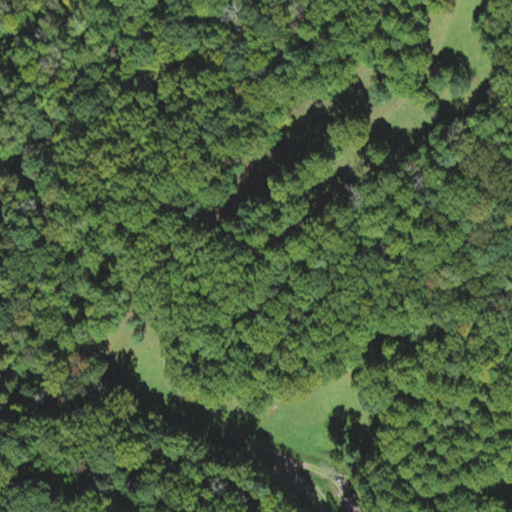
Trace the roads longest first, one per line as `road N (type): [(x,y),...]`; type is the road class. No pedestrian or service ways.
road 1 (residential): [(269,511),(225,478),(123,424),(53,356),(41,288),(62,137),(54,131),(35,140),(0,216)]
road 2 (track): [(0,487),(193,460)]
